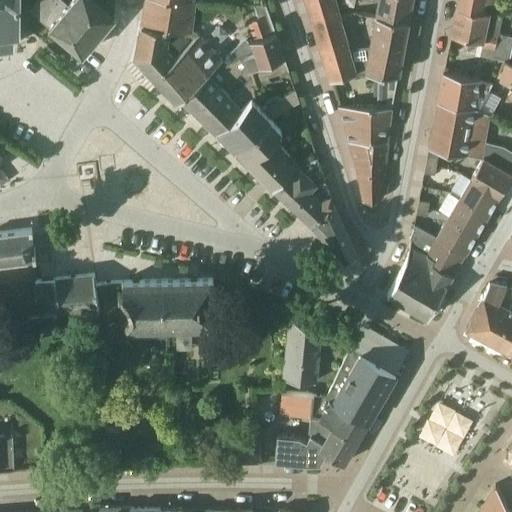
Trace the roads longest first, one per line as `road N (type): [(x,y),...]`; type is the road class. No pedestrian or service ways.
road 1 (residential): [(0,495),(261,488),(348,494)]
road 2 (residential): [(386,251),(356,227),(287,0)]
road 3 (residential): [(386,251),(434,0)]
road 4 (residential): [(90,103),(219,210),(234,226),(238,248)]
road 5 (residential): [(238,248),(45,188)]
road 6 (residential): [(348,494),(438,339)]
road 7 (residential): [(358,301),(238,248)]
